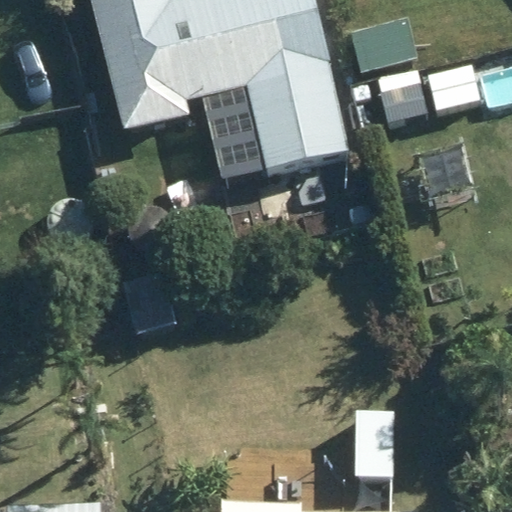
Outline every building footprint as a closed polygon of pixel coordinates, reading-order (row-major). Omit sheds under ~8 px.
[(95,0),(135,151),(200,134),(196,120),(210,117),(232,201),(361,168),(317,0),(235,0),(184,13),(181,0),(95,0)] [(441,74),(378,90),(391,142),(454,126),(441,74)] [(466,152),(415,165),(428,216),(479,203),(466,152)] [(415,316),(393,235),(354,244),(376,326),(415,316)] [(183,338),(172,288),(133,296),(144,346),(183,338)]
